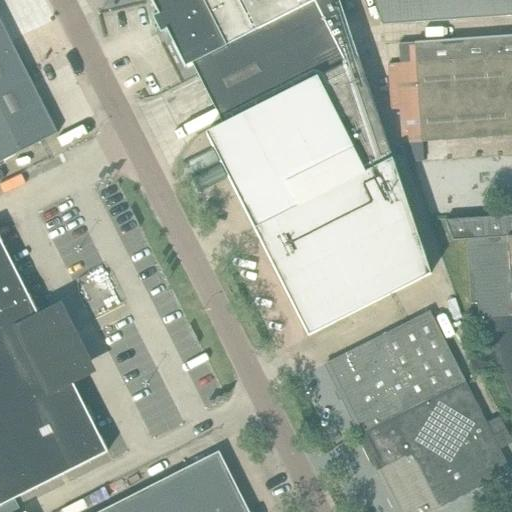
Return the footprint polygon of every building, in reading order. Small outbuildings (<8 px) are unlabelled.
[(151,0),(158,13),(152,16),(161,33),(166,29),(185,66),(192,63),(198,75),(215,67),(240,115),(205,133),(308,336),(431,274),(339,0),(151,0)] [(511,0),(373,0),(382,25),(511,15),(511,0)] [(0,19),(0,161),(57,133),(0,19)] [(423,142),(511,135),(511,35),(416,42),(423,142)] [(489,336),(511,334),(511,215),(446,220),(453,240),(467,239),(471,303),(478,303),(479,317),(487,317),(489,336)] [(0,505),(17,497),(107,452),(0,239),(0,505)] [(362,434),(465,382),(430,311),(326,363),(339,389),(343,387),(347,396),(344,398),(362,434)] [(511,334),(489,336),(489,347),(511,398),(511,334)] [(431,511),(511,472),(465,382),(362,434),(366,433),(377,456),(373,458),(400,511),(431,511)] [(248,511),(218,452),(99,511),(248,511)]
